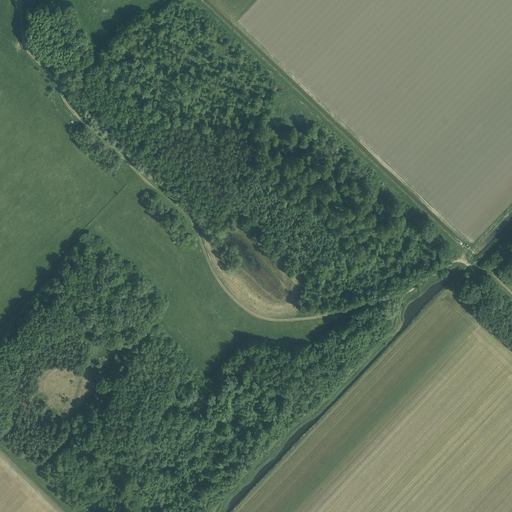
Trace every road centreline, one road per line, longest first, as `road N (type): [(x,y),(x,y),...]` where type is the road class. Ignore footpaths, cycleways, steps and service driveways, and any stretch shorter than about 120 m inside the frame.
road 1 (track): [(18,0),(25,46),(67,106),(184,215),(216,279),(249,312),(278,321),(340,313),(450,262),(476,271)]
road 2 (track): [(400,291),(394,324),(215,511)]
road 3 (track): [(34,475),(64,445),(94,351)]
